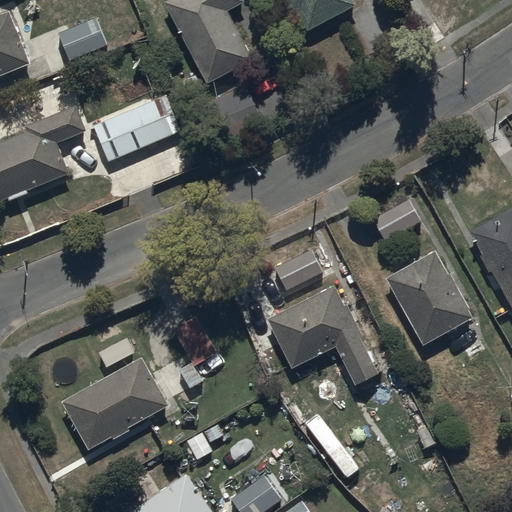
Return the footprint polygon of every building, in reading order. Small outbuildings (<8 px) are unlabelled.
[(249,5),(246,0),(177,0),(167,6),(210,88),(254,62),(228,18),(249,5)] [(283,0),(295,23),(300,21),(307,34),(357,10),(352,0),(283,0)] [(0,78),(31,67),(29,62),(33,61),(28,48),(24,49),(13,17),(0,21),(0,78)] [(59,34),(72,65),(108,49),(95,19),(59,34)] [(267,132),(246,86),(205,105),(226,151),(267,132)] [(165,96),(96,125),(112,165),(182,135),(165,96)] [(0,205),(12,202),(13,204),(30,198),(28,194),(72,178),(61,148),(90,138),(80,109),(23,130),(25,135),(0,143),(0,205)] [(375,221),(387,244),(423,226),(411,202),(375,221)] [(511,213),(473,235),(511,309),(511,213)] [(288,293),(322,274),(310,250),(275,270),(288,293)] [(475,321),(437,253),(384,283),(421,351),(475,321)] [(335,291),(269,322),(294,374),(340,353),(357,389),(381,378),(364,343),(366,342),(349,306),(343,309),(335,291)] [(198,317),(176,330),(193,362),(180,369),(192,390),(228,370),(198,317)] [(144,362),(64,404),(88,454),(114,442),(115,443),(133,434),(131,429),(170,410),(144,362)] [(267,474),(233,499),(240,508),(234,511),(265,511),(285,498),(267,474)] [(214,511),(190,476),(136,511),(214,511)] [(307,511),(300,502),(287,511),(307,511)]
